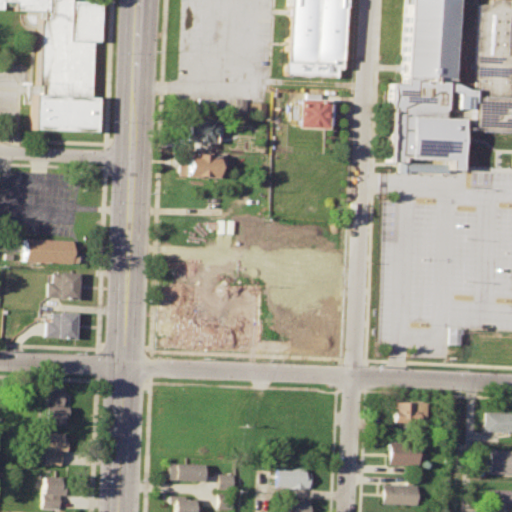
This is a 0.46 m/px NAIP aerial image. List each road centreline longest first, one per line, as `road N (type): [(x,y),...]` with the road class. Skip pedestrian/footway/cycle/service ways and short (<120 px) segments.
road 1 (secondary): [(116,511),(138,0)]
road 2 (residential): [(123,367),(511,383)]
road 3 (residential): [(351,377),(367,0)]
road 4 (residential): [(351,377),(345,511)]
road 5 (residential): [(0,152),(132,158)]
road 6 (residential): [(123,367),(0,361)]
